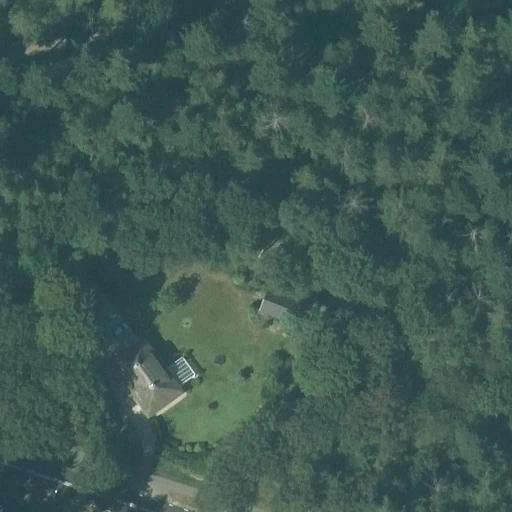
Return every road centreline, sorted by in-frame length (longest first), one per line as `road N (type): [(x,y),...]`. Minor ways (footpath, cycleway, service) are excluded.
road 1 (track): [(275,511),(511,407)]
road 2 (track): [(0,58),(80,44),(151,64),(192,113)]
road 3 (track): [(80,44),(247,0)]
road 4 (primary): [(118,511),(0,472)]
